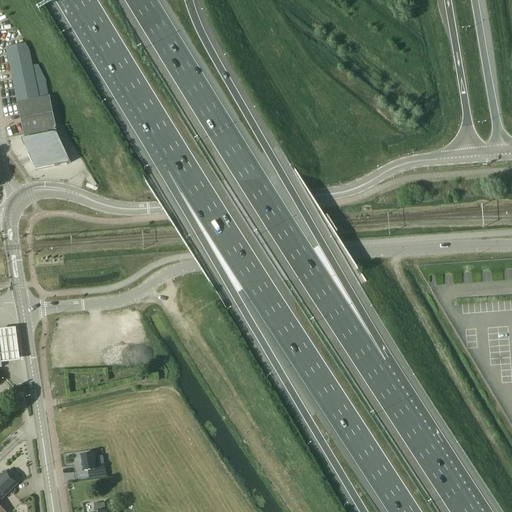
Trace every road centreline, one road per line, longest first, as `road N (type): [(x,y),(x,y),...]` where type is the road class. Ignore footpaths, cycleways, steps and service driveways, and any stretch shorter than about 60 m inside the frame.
road 1 (unclassified): [(22,309),(123,299),(194,263),(511,246)]
road 2 (motorway): [(372,368),(140,0)]
road 3 (motorway): [(372,368),(361,313),(189,0)]
road 4 (motorway): [(180,164),(404,511)]
road 5 (motorway): [(180,164),(184,208),(362,511)]
road 6 (tertiary): [(88,199),(140,209),(329,195),(410,162),(472,157)]
road 7 (track): [(154,281),(296,511)]
road 8 (track): [(384,251),(511,475)]
road 9 (tertiary): [(52,511),(22,309)]
road 10 (motorway): [(82,0),(180,164)]
road 11 (motorway): [(465,511),(372,368)]
road 12 (motorway): [(446,0),(472,157)]
road 13 (motorway): [(501,154),(475,0)]
